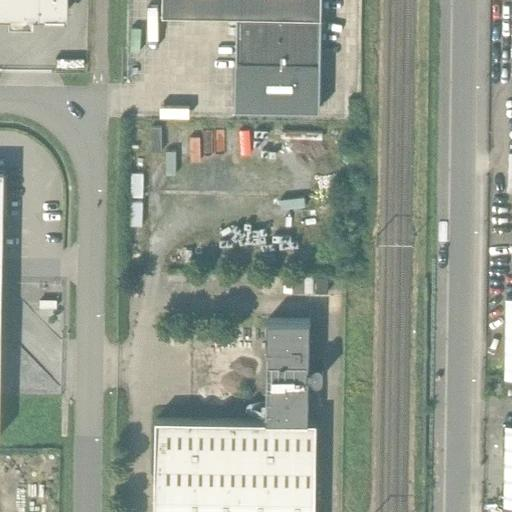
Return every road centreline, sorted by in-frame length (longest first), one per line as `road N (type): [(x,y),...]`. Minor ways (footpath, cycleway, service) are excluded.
road 1 (residential): [(456,511),(464,0)]
road 2 (residential): [(0,105),(96,108),(89,511)]
road 3 (unknown): [(91,369),(243,366)]
